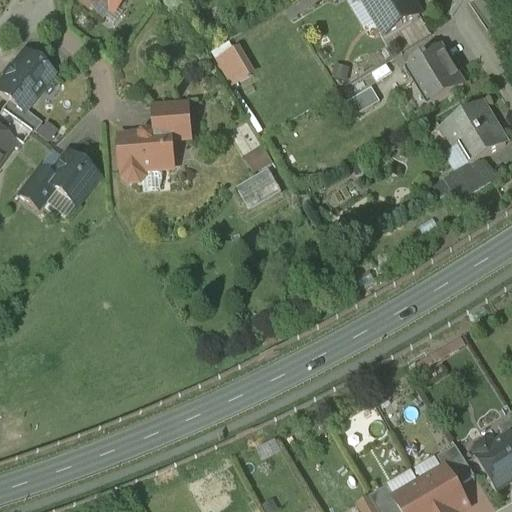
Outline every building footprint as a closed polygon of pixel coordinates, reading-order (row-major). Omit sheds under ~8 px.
[(72,0),(99,20),(107,9),(114,14),(124,0),(72,0)] [(369,0),(364,3),(364,4),(385,39),(420,19),(408,0),(369,0)] [(213,56),(218,64),(234,54),(229,46),(213,56)] [(234,54),(249,79),(255,75),(240,51),(234,54)] [(439,52),(409,71),(432,109),(463,91),(439,52)] [(218,64),(232,89),(249,79),(234,54),(218,64)] [(23,57),(0,87),(0,99),(7,105),(22,116),(23,115),(51,78),(23,57)] [(372,92),(345,108),(354,121),(380,105),(372,92)] [(242,111),(252,127),(257,125),(237,94),(233,97),(237,103),(242,111)] [(0,114),(1,116),(18,128),(26,118),(23,115),(22,116),(7,105),(0,114)] [(188,106),(153,109),(154,136),(171,134),(171,144),(191,142),(188,106)] [(481,107),(440,132),(452,151),(463,144),(475,165),(471,168),(472,169),(506,148),(481,107)] [(18,128),(1,116),(0,117),(0,139),(12,149),(11,150),(18,155),(30,137),(18,128)] [(38,127),(26,118),(18,128),(30,137),(38,127)] [(247,125),(229,135),(244,161),(262,150),(247,125)] [(139,141),(133,142),(131,140),(119,141),(120,152),(118,154),(119,169),(122,171),(122,175),(124,175),(124,182),(129,185),(139,185),(143,180),(143,174),(158,173),(160,174),(169,173),(171,172),(173,172),(171,144),(171,134),(154,136),(155,139),(153,139),(150,136),(143,136),(139,141)] [(0,165),(11,150),(12,149),(0,139),(0,165)] [(262,150),(244,161),(254,176),(271,166),(262,150)] [(49,180),(44,187),(53,194),(75,210),(96,181),(66,158),(49,180)] [(467,171),(444,185),(451,196),(474,182),(467,171)] [(39,173),(18,200),(37,214),(53,194),(44,187),(49,180),(39,173)] [(158,173),(143,174),(143,180),(139,185),(144,193),(160,192),(162,182),(160,174),(158,173)] [(268,173),(237,192),(250,214),(281,195),(268,173)] [(511,420),(498,430),(505,442),(511,438),(511,439),(511,420)] [(505,442),(493,449),(491,447),(486,445),(477,451),(476,456),(477,459),(476,460),(497,493),(511,483),(511,484),(511,483),(511,439),(511,438),(505,442)] [(475,480),(455,449),(437,460),(444,472),(445,471),(457,490),(475,480)] [(444,472),(419,486),(434,511),(465,511),(468,510),(457,490),(445,471),(444,472)] [(394,501),(393,501),(399,511),(434,511),(419,486),(394,501)] [(394,501),(387,489),(369,500),(376,511),(399,511),(393,501),(394,501)] [(376,511),(369,500),(357,507),(360,511),(376,511)]
